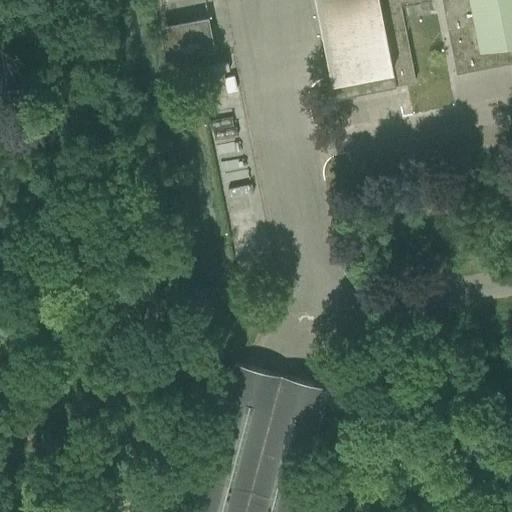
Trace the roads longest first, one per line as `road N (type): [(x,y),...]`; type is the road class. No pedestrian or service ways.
road 1 (unknown): [(307,138),(324,295),(336,310),(419,310),(511,291)]
road 2 (unknown): [(307,138),(511,94)]
road 3 (unknown): [(307,138),(284,0)]
